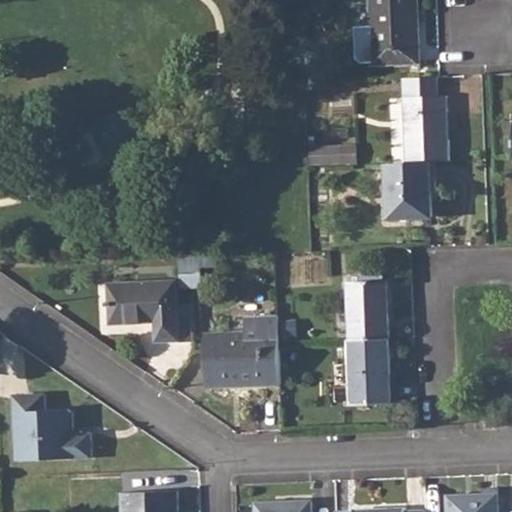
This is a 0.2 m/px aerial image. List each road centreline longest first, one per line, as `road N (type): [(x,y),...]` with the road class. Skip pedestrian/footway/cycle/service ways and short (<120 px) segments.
road 1 (residential): [(0,307),(224,463)]
road 2 (residential): [(445,455),(440,269),(511,268)]
road 3 (residential): [(224,463),(445,455)]
